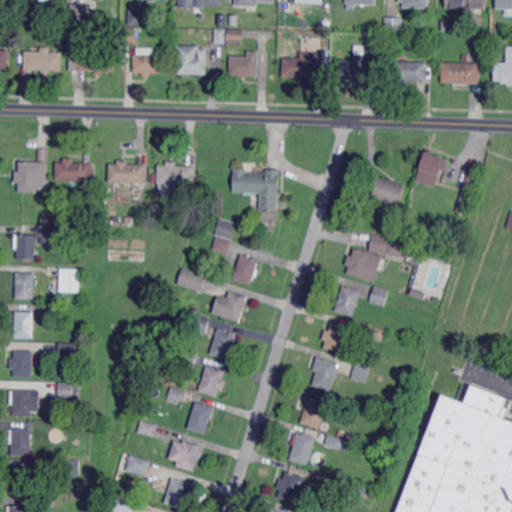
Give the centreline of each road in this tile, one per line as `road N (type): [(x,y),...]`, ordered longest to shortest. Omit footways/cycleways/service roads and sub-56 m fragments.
road 1 (residential): [(511,123),(0,108)]
road 2 (residential): [(347,118),(228,511)]
